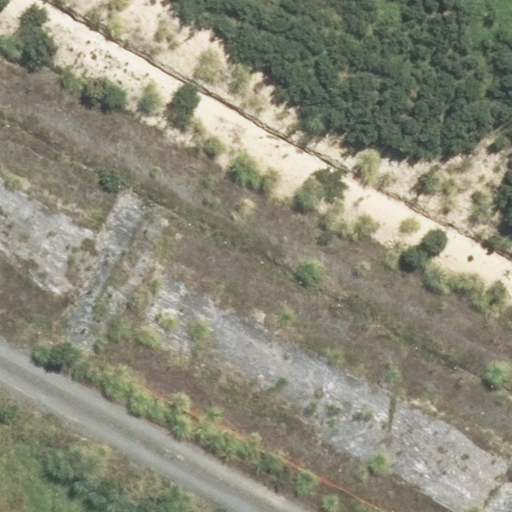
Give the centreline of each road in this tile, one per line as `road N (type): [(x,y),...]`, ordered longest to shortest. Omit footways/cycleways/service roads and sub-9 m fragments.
road 1 (unknown): [(0,162),(511,440)]
road 2 (unknown): [(437,511),(0,274)]
